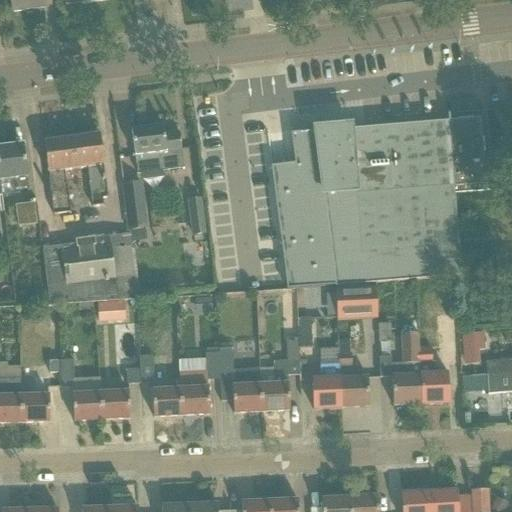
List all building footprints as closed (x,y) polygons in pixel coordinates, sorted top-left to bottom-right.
[(12,13),(44,9),(43,0),(10,0),(12,13)] [(467,114),(448,116),(449,122),(452,161),(454,193),(463,193),(485,191),(505,189),(504,181),(504,178),(497,178),(492,179),(492,174),(486,113),(467,114)] [(294,165),(270,169),(286,285),(286,291),(335,288),(427,280),(460,277),(460,279),(462,279),(454,193),(452,161),(449,122),(448,116),(447,116),(448,122),(414,125),(350,131),(350,127),(315,130),(314,130),(315,133),(316,145),(312,146),(304,147),(293,148),(292,148),(294,165)] [(131,132),(137,177),(141,176),(141,182),(163,179),(162,172),(182,169),(182,171),(183,170),(179,134),(164,136),(163,128),(131,132)] [(88,168),(92,208),(103,206),(102,199),(107,198),(103,167),(99,136),(72,140),(76,170),(88,168)] [(49,174),(54,215),(70,214),(64,172),(76,170),(72,140),(44,143),(47,172),(47,174),(49,174)] [(15,189),(15,191),(26,189),(25,180),(26,180),(23,146),(0,149),(0,182),(14,181),(15,189)] [(138,184),(122,186),(122,188),(126,215),(128,232),(137,231),(144,230),(147,229),(140,184),(138,184)] [(200,200),(188,202),(190,220),(202,218),(200,200)] [(31,206),(15,208),(18,228),(36,226),(33,205),(31,206)] [(128,236),(85,241),(92,303),(138,300),(128,236)] [(85,241),(75,242),(76,245),(42,250),(47,288),(64,286),(67,305),(92,303),(85,241)] [(375,290),(335,291),(337,322),(377,321),(375,290)] [(211,300),(195,301),(195,315),(212,314),(211,300)] [(97,304),(98,323),(124,322),(123,303),(97,304)] [(440,318),(442,351),(461,350),(461,348),(461,335),(460,317),(440,318)] [(381,325),(378,325),(379,342),(391,342),(390,325),(389,325),(381,325)] [(311,329),(298,329),(298,339),(299,350),(312,350),(311,329)] [(391,367),(379,367),(379,377),(379,378),(379,379),(392,378),(393,406),(393,407),(421,406),(418,349),(418,335),(400,336),(402,365),(391,365),(391,367)] [(483,335),(461,336),(462,339),(462,352),(483,351),(484,351),(483,337),(483,335)] [(274,384),(259,384),(261,414),(289,412),(287,378),(299,377),(299,372),(298,350),(297,339),(286,340),(287,362),(273,363),(274,369),(274,384)] [(432,349),(418,349),(421,406),(449,405),(448,375),(434,376),(435,363),(432,363),(432,349)] [(230,380),(233,415),(261,414),(260,388),(259,370),(233,372),(232,353),(217,354),(219,381),(230,380)] [(179,391),(181,418),(209,416),(207,381),(219,381),(217,354),(205,355),(206,372),(179,374),(180,391),(179,391)] [(339,367),(341,410),(369,408),(368,379),(356,379),(356,366),(352,366),(351,355),(350,355),(338,355),(339,363),(339,367)] [(152,357),(139,357),(140,370),(140,385),(153,384),(152,364),(152,357)] [(58,362),(59,389),(75,388),(74,379),(73,361),(58,362)] [(511,361),(485,364),(486,376),(511,374),(511,361)] [(57,362),(49,363),(49,375),(57,375),(57,362)] [(312,382),(313,411),(341,410),(339,367),(339,363),(319,364),(320,369),(312,369),(312,372),(300,372),(300,377),(300,382),(312,382)] [(140,370),(126,371),(126,386),(140,385),(140,370)] [(511,374),(486,376),(488,396),(511,393),(511,374)] [(0,425),(21,425),(20,398),(20,381),(0,381),(0,425)] [(179,391),(152,393),(153,419),(181,418),(179,391)] [(101,395),(102,422),(129,420),(128,394),(101,395)] [(72,396),(73,423),(102,422),(101,395),(72,396)] [(49,398),(20,398),(21,425),(49,424),(49,398)] [(471,492),(472,511),(488,511),(487,491),(471,492)] [(457,511),(457,493),(429,495),(429,511),(457,511)] [(429,511),(429,495),(401,496),(401,511),(429,511)] [(377,511),(377,497),(349,499),(349,511),(377,511)] [(349,511),(349,499),(320,501),(321,511),(349,511)] [(495,499),(489,511),(491,511),(504,511),(508,506),(495,499)] [(297,511),(297,502),(269,503),(269,511),(297,511)] [(269,511),(269,503),(241,505),(241,511),(269,511)]
